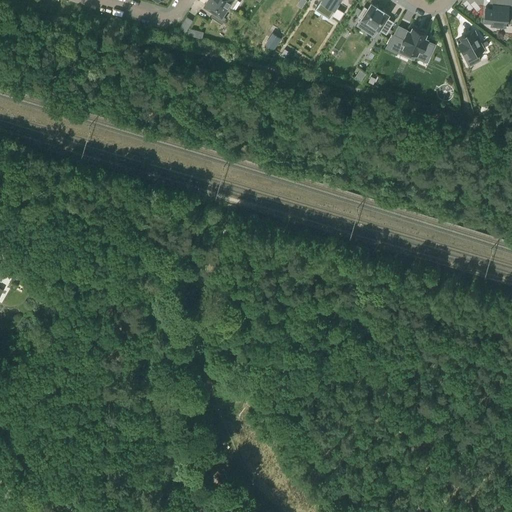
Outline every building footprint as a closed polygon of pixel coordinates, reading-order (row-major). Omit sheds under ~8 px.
[(230,7),(219,0),(207,0),(205,4),(215,11),(212,16),(222,23),(226,17),(224,15),(230,7)] [(299,0),(296,5),(301,8),(306,0),(305,0),(299,0)] [(319,0),(315,7),(316,7),(317,5),(331,14),(329,16),(330,16),(335,9),(334,9),(336,6),(336,7),(340,0),(319,0)] [(485,5),(484,19),(496,20),(496,25),(506,26),(506,21),(507,21),(508,20),(511,20),(511,0),(495,0),(495,3),(493,3),(493,6),(485,5)] [(387,16),(389,13),(384,10),(384,9),(377,4),(376,5),(371,1),(367,7),(364,5),(358,15),(361,17),(360,19),(378,30),(379,28),(386,33),(394,21),(387,16)] [(435,44),(426,39),(427,37),(424,36),(426,32),(421,30),(417,28),(413,26),(411,30),(407,28),(407,29),(403,37),(394,33),(386,47),(397,52),(398,51),(401,45),(417,52),(418,48),(431,54),(435,44)] [(195,36),(196,29),(190,28),(188,34),(195,36)] [(484,49),(474,30),(460,37),(462,41),(459,43),(463,52),(463,53),(467,51),(469,56),(477,52),(484,49)] [(281,37),(273,33),(265,45),(273,50),(281,37)] [(358,58),(369,62),(373,52),(362,48),(358,58)] [(361,79),(365,73),(360,70),(356,76),(361,79)] [(8,244),(0,238),(0,251),(3,253),(8,244)] [(21,264),(17,270),(25,274),(28,268),(21,264)] [(41,286),(35,291),(38,295),(44,290),(41,286)]
